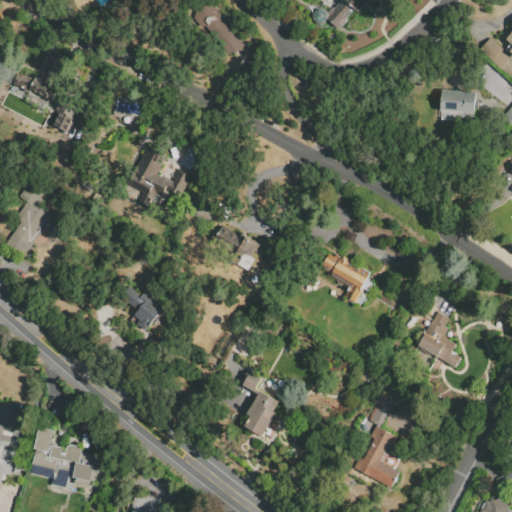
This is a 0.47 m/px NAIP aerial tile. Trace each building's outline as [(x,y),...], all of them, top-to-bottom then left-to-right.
[(372,0),(360,14),(353,9),(352,10),(346,5),(348,3),(344,0),(342,0),(342,1),(341,1),(341,0),(372,0)] [(201,29),(194,20),(198,7),(210,5),(225,22),(222,24),(232,36),(237,35),(250,51),(228,55),(206,29),(201,29)] [(480,39),(483,35),(490,41),(491,40),(504,52),(502,54),(510,62),(501,72),(480,51),(486,45),(480,39)] [(40,80),(54,53),(67,60),(53,85),(57,87),(55,90),(58,92),(53,103),(30,92),(30,95),(25,94),(25,91),(15,88),(18,75),(35,81),(37,79),(40,80)] [(442,113),(442,92),(477,95),(474,125),(463,124),(464,115),(442,113)] [(488,112),(488,97),(503,97),(502,112),(488,112)] [(75,106),(58,101),(50,126),(67,131),(75,106)] [(188,147),(193,136),(203,141),(198,152),(203,155),(193,173),(181,167),(190,149),(188,147)] [(166,159),(157,176),(162,179),(163,178),(167,180),(167,179),(171,182),(170,183),(172,183),(178,172),(192,179),(187,189),(185,194),(184,194),(181,199),(166,190),(162,198),(156,195),(153,200),(143,195),(143,194),(128,186),(147,149),(166,159)] [(20,198),(31,181),(46,192),(37,206),(53,217),(26,257),(7,245),(20,224),(16,221),(27,204),(20,198)] [(85,182),(94,190),(91,194),(82,186),(85,182)] [(97,193),(102,197),(98,203),(93,199),(97,193)] [(202,224),(206,218),(212,221),(209,228),(202,224)] [(299,222),(307,227),(304,232),(296,227),(299,222)] [(216,238),(223,227),(239,237),(239,236),(239,235),(241,234),(242,234),(243,234),(244,235),(245,237),(261,248),(256,254),(255,253),(251,259),(256,262),(249,274),(236,266),(236,267),(233,268),(225,263),(229,256),(213,246),(217,239),(216,238)] [(283,229),(294,236),(286,249),(280,245),(277,252),(271,249),(283,229)] [(301,240),(309,244),(301,258),(293,253),(301,240)] [(322,270),(330,256),(335,259),(336,257),(343,260),(344,258),(350,262),(349,264),(360,271),(361,269),(371,275),(367,282),(374,286),(369,293),(365,290),(363,294),(360,301),(359,301),(357,305),(354,304),(353,306),(347,302),(348,300),(345,299),(348,293),(348,292),(349,289),(343,286),(341,287),(338,286),(338,283),(327,277),(329,274),(322,270)] [(127,303),(138,291),(144,296),(145,294),(164,310),(163,312),(164,315),(162,317),(159,317),(151,325),(152,326),(146,333),(138,326),(140,322),(135,317),(138,313),(127,303)] [(449,321),(445,328),(449,330),(444,339),(457,346),(453,354),(462,359),(456,370),(431,355),(429,357),(419,352),(421,348),(418,347),(438,314),(449,321)] [(88,318),(91,323),(84,328),(81,322),(88,318)] [(153,338),(163,346),(146,366),(136,357),(153,338)] [(248,375),(251,369),(263,376),(260,381),(261,382),(256,391),(279,404),(274,414),(276,415),(263,439),(258,436),(257,437),(249,433),(249,431),(245,428),(251,418),(247,416),(250,410),(251,411),(259,396),(244,387),(248,378),(246,377),(248,374),(248,375)] [(369,420),(375,410),(389,417),(381,431),(398,440),(384,465),(400,474),(392,490),(354,470),(360,460),(363,462),(374,441),(371,439),(377,427),(371,424),(371,421),(369,420)] [(42,430),(45,421),(53,423),(52,432),(53,433),(53,434),(55,435),(54,439),(52,439),(49,448),(52,448),(52,447),(66,450),(65,459),(76,462),(79,454),(101,459),(96,475),(94,474),(89,490),(74,486),(74,488),(68,486),(66,491),(52,488),(56,476),(32,469),(36,451),(34,451),(40,429),(42,430)] [(0,438),(18,443),(14,461),(29,465),(27,474),(20,472),(20,476),(14,474),(14,471),(11,470),(10,478),(3,476),(1,486),(0,485),(0,438)] [(511,488),(503,495),(498,494),(497,482),(511,470),(511,502),(511,495),(511,488)] [(132,510),(136,496),(164,504),(162,510),(164,511),(163,511),(133,511),(134,511),(132,510)] [(481,511),(483,510),(482,509),(483,506),(484,506),(486,502),(489,504),(492,499),(510,508),(508,511),(510,511),(481,511)]
